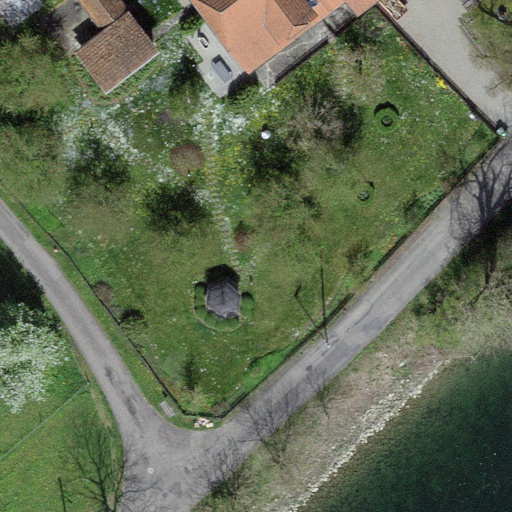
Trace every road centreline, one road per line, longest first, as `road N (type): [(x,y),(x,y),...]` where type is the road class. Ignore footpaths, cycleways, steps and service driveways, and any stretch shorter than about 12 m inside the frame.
road 1 (residential): [(511,128),(144,511)]
road 2 (track): [(182,478),(0,217)]
